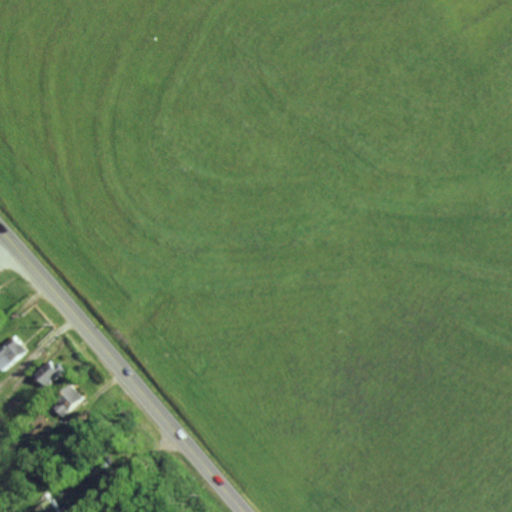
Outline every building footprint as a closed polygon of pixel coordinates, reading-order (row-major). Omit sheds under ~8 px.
[(13,364),(12,364),(5,356),(0,360),(0,348),(15,336),(22,344),(23,345),(28,350),(13,364)] [(57,365),(60,363),(63,366),(64,366),(68,370),(50,387),(49,386),(48,386),(38,374),(37,373),(52,359),(57,365)] [(67,417),(58,407),(63,402),(59,398),(74,384),(87,398),(67,417)] [(8,433),(1,427),(5,423),(5,422),(12,428),(8,433)] [(63,511),(34,511),(53,498),(60,508),(63,511)]
